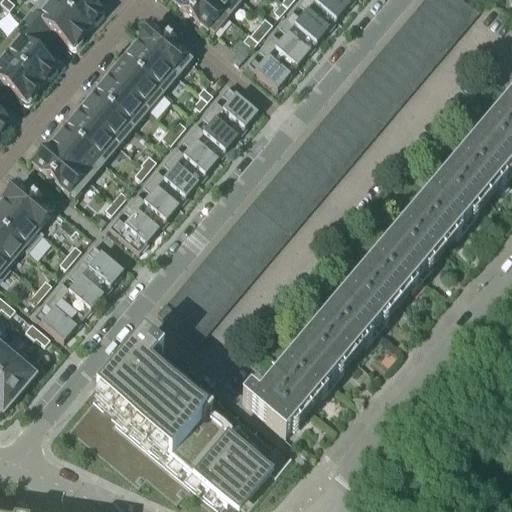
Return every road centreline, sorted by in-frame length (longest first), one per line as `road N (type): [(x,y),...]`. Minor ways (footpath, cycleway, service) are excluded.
road 1 (residential): [(11,469),(38,427),(296,128)]
road 2 (residential): [(511,281),(319,511)]
road 3 (residential): [(140,3),(0,168)]
road 4 (residential): [(296,128),(140,3)]
road 5 (residential): [(296,128),(400,0)]
